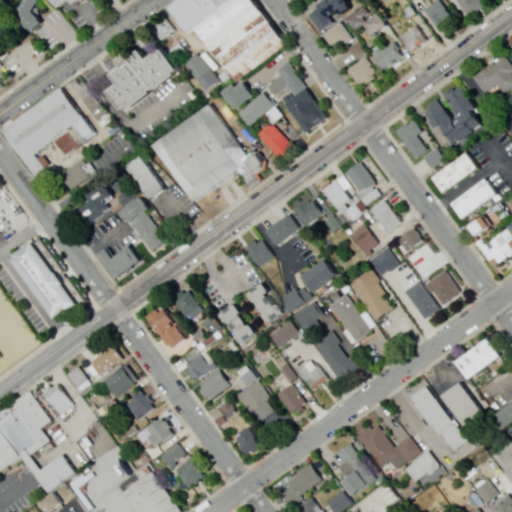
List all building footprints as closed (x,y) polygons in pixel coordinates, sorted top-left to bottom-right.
[(21,0),(39,0),(33,10),(39,18),(38,18),(42,22),(32,31),(18,14),(16,8),(21,0)] [(77,0),(74,3),(71,0),(67,0),(57,8),(51,0),(77,0)] [(171,9),(183,0),(258,0),(292,47),(239,84),(202,30),(191,37),(171,9)] [(420,12),(432,29),(449,17),(437,0),(420,12)] [(483,0),(489,8),(473,19),(460,0),(483,0)] [(329,1),(334,8),(330,11),(340,24),(328,33),(318,19),(323,15),(318,9),(329,1)] [(429,12),(444,1),(458,19),(452,24),(454,27),(446,33),(429,12)] [(307,16),(318,32),(333,21),(322,6),(307,16)] [(370,7),(376,15),(369,20),(373,25),(364,31),(354,19),(370,7)] [(373,24),(387,15),(394,26),(380,35),(373,24)] [(153,29),(169,20),(176,32),(162,42),(153,29)] [(321,36),(333,51),(350,38),(337,23),(321,36)] [(330,35),(348,23),(360,40),(353,45),(351,43),(340,50),(330,35)] [(425,39),(414,26),(398,39),(409,53),(425,39)] [(421,28),(433,43),(417,54),(406,39),(421,28)] [(165,46),(173,40),(178,45),(180,43),(187,52),(176,60),(165,46)] [(365,42),(373,54),(361,61),(354,50),(365,42)] [(400,43),(410,59),(389,72),(379,57),(400,43)] [(109,90),(119,83),(112,74),(123,66),(117,58),(127,51),(131,56),(141,49),(148,58),(157,50),(159,52),(163,48),(179,70),(128,108),(126,106),(122,108),(109,90)] [(187,64),(199,54),(219,81),(206,91),(187,64)] [(511,57),(511,58),(511,93),(508,96),(502,88),(491,95),(480,79),(511,57)] [(354,87),(375,79),(367,59),(346,68),(354,87)] [(356,71),(374,59),(384,73),(380,76),(383,80),(375,85),(372,81),(366,86),(356,71)] [(269,86),(282,75),(280,71),(289,64),(300,78),(277,97),(269,86)] [(218,77),(224,73),(231,83),(225,87),(218,77)] [(222,92),(233,84),(236,87),(243,82),(254,96),(236,110),(222,92)] [(461,91),(466,87),(483,109),(478,113),(489,128),(470,142),(467,138),(459,144),(445,124),(439,128),(428,113),(432,110),(430,107),(442,98),(457,118),(461,115),(447,96),(458,87),(461,91)] [(6,131),(67,88),(101,136),(69,158),(59,144),(40,158),(50,173),(40,180),(6,131)] [(283,100),(291,95),(294,99),(307,88),(329,118),(308,134),(283,100)] [(257,98),(262,93),(275,107),(266,116),(252,128),(239,114),(256,99),(257,98)] [(157,148),(214,106),(251,157),(259,150),(274,170),(265,176),(269,181),(256,191),(243,173),(199,206),(157,148)] [(276,108),(278,108),(286,118),(277,126),(268,115),(276,108)] [(419,121),(429,134),(423,138),(433,152),(422,160),(402,133),(419,121)] [(262,140),(274,127),(293,148),(281,159),(262,140)] [(286,134),(292,129),(299,138),(293,143),(286,134)] [(443,159),(435,149),(423,159),(431,169),(443,159)] [(429,160),(441,151),(450,162),(438,172),(429,160)] [(472,156),(484,172),(451,197),(439,181),(472,156)] [(132,168),(146,158),(170,192),(156,202),(132,168)] [(89,162),(99,176),(76,192),(66,178),(89,162)] [(353,176),(369,164),(384,184),(378,189),(385,198),(372,208),(362,194),(365,192),(353,176)] [(493,180),(504,195),(469,222),(458,206),(493,180)] [(348,200),(333,181),(320,192),(335,211),(348,200)] [(330,192),(345,182),(358,201),(343,211),(330,192)] [(92,197),(107,187),(121,207),(88,230),(78,215),(96,202),(92,197)] [(146,198),(156,211),(151,214),(172,242),(157,254),(126,214),(146,198)] [(317,205),(320,202),(330,214),(313,227),(302,212),(315,202),(317,205)] [(377,212),(392,202),(409,225),(394,236),(377,212)] [(485,213),(494,227),(508,217),(499,203),(485,213)] [(351,213),(362,206),(369,215),(358,223),(351,213)] [(349,220),(357,215),(352,207),(344,213),(349,220)] [(473,240),(487,226),(478,216),(464,229),(473,240)] [(296,217),(306,231),(284,247),(274,234),(296,217)] [(331,222),(339,217),(346,228),(339,233),(331,222)] [(475,229),(486,221),(492,230),(481,238),(475,229)] [(357,236),(370,226),(384,246),(371,256),(357,236)] [(402,243),(419,231),(428,244),(410,256),(402,243)] [(492,245),(507,234),(511,240),(511,255),(511,256),(511,257),(511,261),(505,266),(501,260),(494,265),(480,246),(488,240),(492,245)] [(263,244),(267,241),(280,257),(266,268),(251,249),(260,242),(263,244)] [(17,261),(38,246),(85,309),(64,324),(17,261)] [(104,257),(112,250),(119,260),(133,249),(144,264),(122,281),(104,257)] [(385,278),(377,267),(379,266),(375,261),(390,249),(404,267),(394,275),(393,272),(385,278)] [(308,277),(331,261),(343,278),(320,294),(308,277)] [(394,291),(417,282),(411,267),(388,276),(394,291)] [(374,269),(384,284),(382,286),(391,299),(389,300),(396,311),(378,324),(351,285),(374,269)] [(429,287),(451,272),(467,295),(449,307),(440,295),(436,298),(429,287)] [(425,282),(429,287),(436,298),(446,311),(429,323),(409,294),(425,282)] [(268,286),(275,295),(273,296),(281,308),(283,307),(290,315),(276,326),(254,296),(268,286)] [(290,300),(309,288),(318,301),(298,313),(290,300)] [(289,315),(303,303),(292,290),(278,301),(289,315)] [(180,301),(194,291),(208,311),(194,322),(180,301)] [(334,308),(350,297),(376,334),(361,345),(334,308)] [(298,318),(319,304),(327,317),(320,322),(325,330),(312,339),(298,318)] [(240,308),(246,317),(244,319),(253,330),(255,329),(261,338),(247,348),(226,319),(240,308)] [(153,321),(168,309),(178,323),(176,324),(179,328),(166,338),(153,321)] [(0,347),(0,324),(18,312),(32,332),(3,352),(0,347)] [(403,332),(410,325),(398,312),(387,323),(396,333),(400,330),(403,332)] [(276,338),(296,324),(305,338),(285,352),(276,338)] [(169,339),(183,328),(194,341),(181,351),(178,348),(177,349),(169,339)] [(318,346),(337,333),(345,346),(342,348),(350,360),(355,356),(365,371),(345,385),(318,346)] [(494,342),(507,360),(473,384),(460,365),(494,342)] [(103,352),(114,344),(128,365),(108,379),(96,362),(105,356),(103,352)] [(297,365),(308,357),(300,347),(289,355),(297,365)] [(190,367),(212,353),(222,368),(202,381),(199,377),(197,378),(190,367)] [(304,372),(318,362),(332,383),(318,392),(304,372)] [(109,382),(132,366),(144,384),(121,399),(109,382)] [(72,377),(85,368),(95,383),(82,392),(72,377)] [(205,386),(226,373),(236,389),(218,401),(217,399),(214,401),(208,391),(205,386)] [(245,379),(255,373),(261,381),(251,388),(245,379)] [(243,399),(264,383),(276,401),(271,404),(279,414),(267,423),(259,412),(255,415),(243,399)] [(441,395),(459,383),(481,410),(459,423),(441,395)] [(51,394),(64,386),(78,408),(65,416),(51,394)] [(283,397),(299,386),(311,403),(295,414),(283,397)] [(416,400),(431,389),(459,426),(472,444),(459,453),(447,436),(444,438),(416,400)] [(55,496),(27,458),(0,477),(0,430),(10,423),(5,416),(37,392),(59,423),(48,431),(57,443),(38,457),(48,472),(69,457),(83,476),(55,496)] [(147,398),(151,395),(158,404),(155,406),(159,412),(143,424),(135,413),(140,409),(134,402),(145,394),(147,398)] [(237,400),(242,407),(238,410),(241,414),(231,420),(224,409),(237,400)] [(120,401),(124,407),(110,415),(107,409),(120,401)] [(511,407),(511,428),(500,437),(490,424),(511,407)] [(152,428),(164,419),(179,438),(166,447),(152,428)] [(377,432),(382,428),(403,458),(396,463),(384,471),(361,438),(374,428),(377,432)] [(241,441),(255,432),(266,450),(252,459),(241,441)] [(401,449),(415,439),(425,454),(402,470),(396,463),(403,458),(406,456),(401,449)] [(181,445),(190,457),(172,470),(163,458),(181,445)] [(343,454),(354,445),(381,482),(360,498),(347,481),(349,479),(343,470),(350,464),(343,454)] [(511,479),(496,458),(511,446),(511,479)] [(434,454),(444,468),(420,485),(410,471),(434,454)] [(179,472),(196,459),(209,477),(192,490),(179,472)] [(300,478),(316,467),(327,482),(306,496),(309,500),(297,509),(287,495),(297,488),(294,484),(301,480),(300,478)] [(135,511),(125,497),(158,474),(185,511),(135,511)] [(494,482),(498,487),(502,484),(498,479),(494,482)] [(478,491),(491,482),(501,495),(488,505),(478,491)] [(333,504),(348,493),(353,500),(337,511),(333,504)] [(60,494),(68,506),(59,511),(53,511),(47,503),(60,494)] [(495,511),(511,499),(511,511),(495,511)] [(299,511),(316,501),(323,511),(299,511)]
